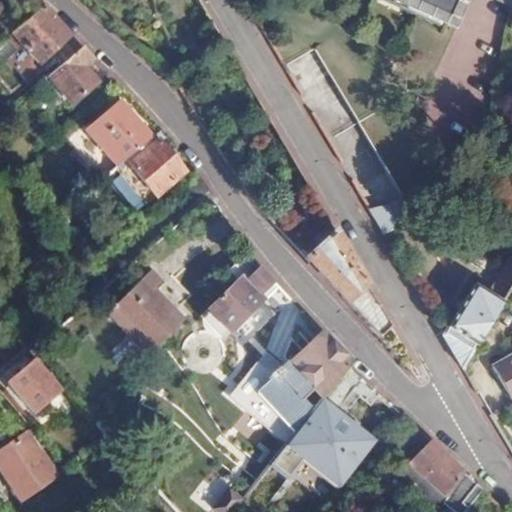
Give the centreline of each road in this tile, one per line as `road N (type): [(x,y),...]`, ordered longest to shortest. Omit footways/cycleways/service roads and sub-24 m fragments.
road 1 (residential): [(57,0),(163,97),(225,192),(351,339),(472,448)]
road 2 (residential): [(472,448),(219,0)]
road 3 (residential): [(0,359),(192,191)]
